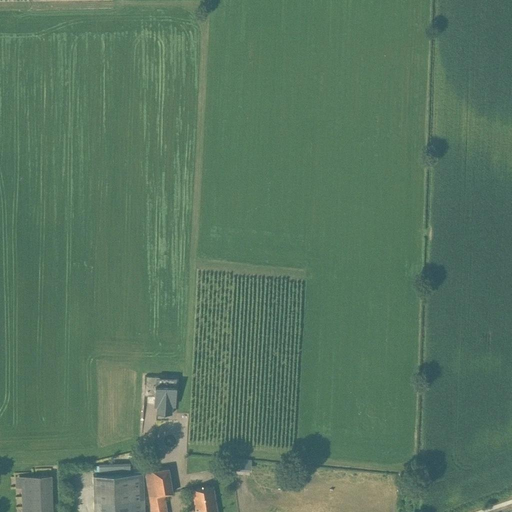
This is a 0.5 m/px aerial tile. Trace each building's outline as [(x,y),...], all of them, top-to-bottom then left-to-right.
[(144,394),(144,396),(154,396),(154,404),(157,405),(156,412),(172,413),(172,405),(175,405),(176,385),(176,377),(145,376),(144,394)] [(249,466),(250,458),(229,457),(228,465),(249,466)] [(144,471),(151,511),(167,511),(165,495),(173,493),(169,467),(144,471)] [(94,511),(144,511),(143,472),(93,475),(94,511)] [(52,475),(16,477),(16,487),(22,487),(22,497),(23,507),(22,511),(42,511),(43,506),(42,496),(42,487),(52,486),(52,475)] [(217,511),(213,485),(192,489),(196,511),(217,511)]
